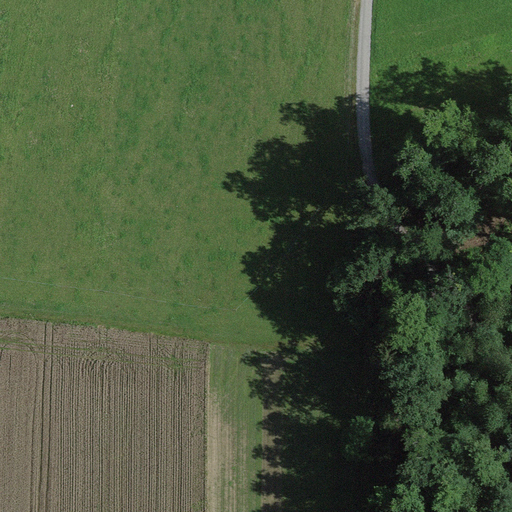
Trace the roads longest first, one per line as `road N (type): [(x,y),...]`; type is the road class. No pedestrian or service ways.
road 1 (track): [(511,368),(370,191),(358,96),(364,0)]
road 2 (track): [(364,357),(0,303)]
